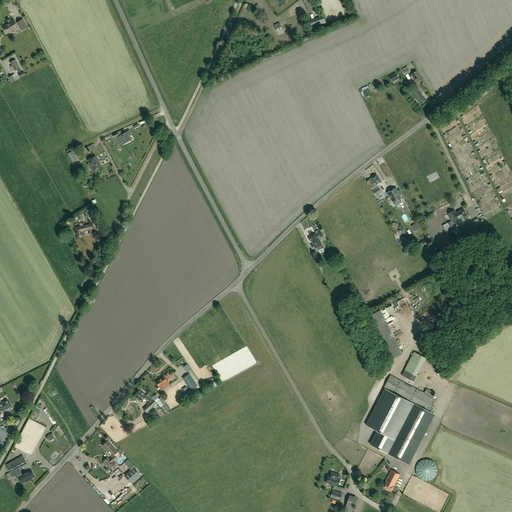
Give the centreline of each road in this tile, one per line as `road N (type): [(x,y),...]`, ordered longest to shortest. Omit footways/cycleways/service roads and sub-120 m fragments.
road 1 (unclassified): [(248,270),(511,44)]
road 2 (unclassified): [(20,511),(168,342),(235,283)]
road 3 (unclassified): [(248,270),(115,0)]
road 4 (unclassified): [(378,508),(356,492),(235,283)]
